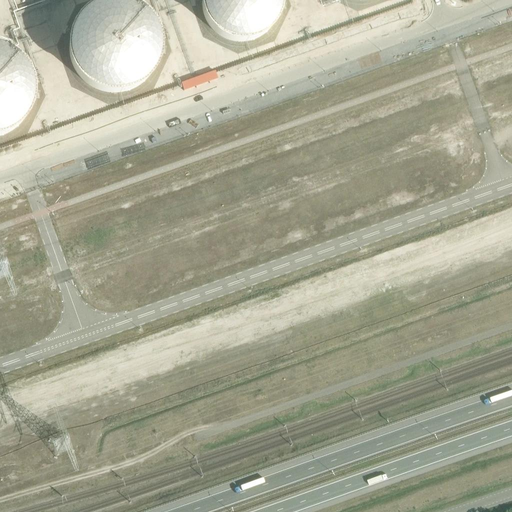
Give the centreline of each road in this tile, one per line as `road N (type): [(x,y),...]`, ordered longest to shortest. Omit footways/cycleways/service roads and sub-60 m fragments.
road 1 (unclassified): [(0,366),(511,184)]
road 2 (trunk): [(511,398),(189,511)]
road 3 (trunk): [(275,511),(511,428)]
